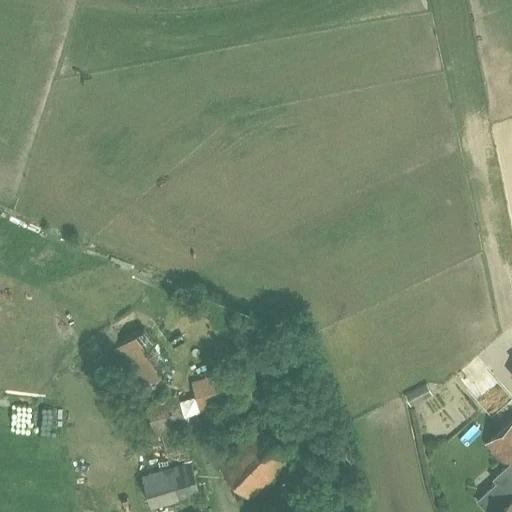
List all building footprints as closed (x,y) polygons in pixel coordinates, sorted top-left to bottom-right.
[(132,394),(185,358),(158,318),(113,348),(124,364),(115,370),(132,394)] [(201,411),(253,397),(244,366),(192,380),(201,411)] [(420,405),(442,397),(439,389),(417,396),(420,405)] [(161,434),(170,465),(142,474),(152,507),(200,493),(190,459),(181,428),(187,427),(178,393),(135,406),(144,438),(161,434)] [(511,511),(511,419),(486,443),(506,466),(494,478),(497,482),(477,500),(488,511),(511,511)] [(251,497),(311,439),(297,424),(278,444),(256,423),(234,445),(225,435),(212,447),(222,457),(216,463),(251,497)]
